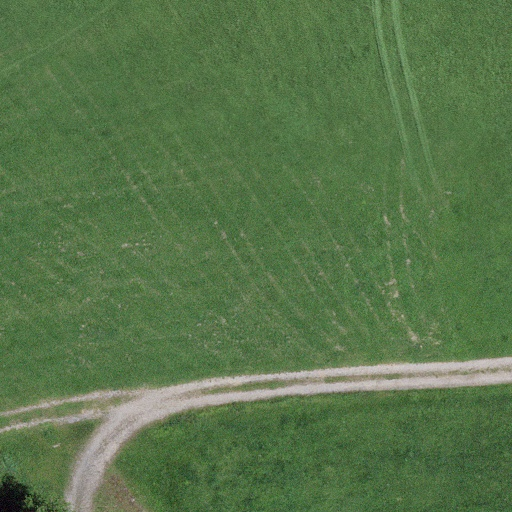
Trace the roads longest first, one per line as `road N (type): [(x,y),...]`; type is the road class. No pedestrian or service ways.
road 1 (track): [(0,411),(132,412),(511,355)]
road 2 (track): [(0,91),(130,0)]
